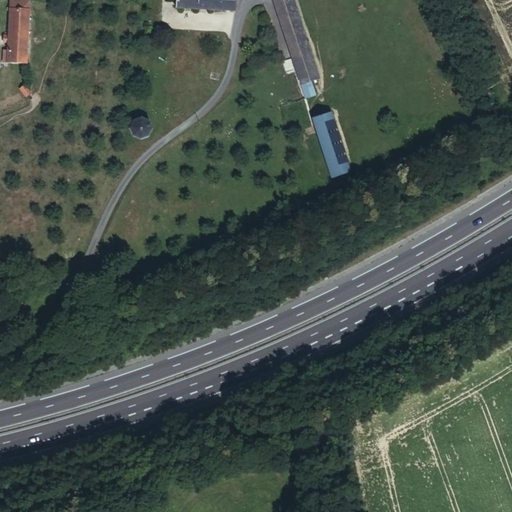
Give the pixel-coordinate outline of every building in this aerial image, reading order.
[(34,1),(22,0),(14,0),(11,51),(8,51),(7,64),(29,66),(34,1)] [(176,0),(177,11),(236,12),(235,0),(176,0)] [(319,81),(292,0),(279,0),(273,2),(306,100),(316,96),(312,83),(319,81)] [(330,114),(312,119),(331,179),(350,174),(330,114)] [(149,132),(149,130),(149,127),(148,125),(146,123),(144,122),(142,121),(140,120),(137,121),(135,122),(133,123),(132,125),(131,127),(130,129),(130,132),(131,134),(132,136),(134,138),(136,139),(138,139),(141,139),(143,139),(145,138),(147,136),(148,134),(149,132)]
